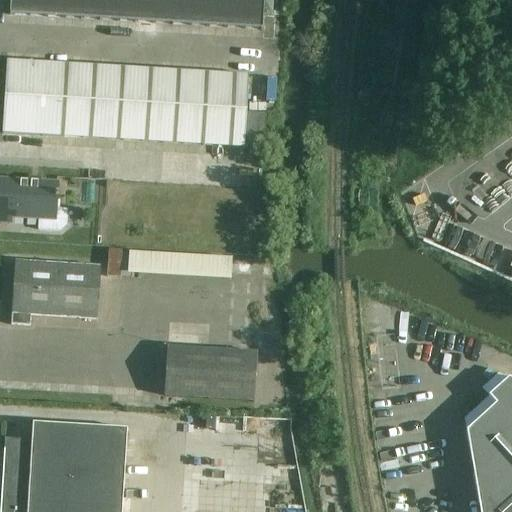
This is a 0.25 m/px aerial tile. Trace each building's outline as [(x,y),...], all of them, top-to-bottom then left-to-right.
[(9,0),(9,15),(261,30),(263,0),(9,0)] [(6,62),(2,134),(243,149),(247,77),(146,71),(6,62)] [(0,180),(0,223),(9,224),(9,219),(37,220),(37,230),(59,232),(66,225),(67,209),(54,208),(56,183),(0,180)] [(125,242),(124,265),(225,270),(222,338),(246,339),(249,268),(229,267),(230,247),(125,242)] [(108,252),(106,279),(120,280),(122,253),(108,252)] [(29,328),(30,317),(96,321),(100,269),(14,264),(10,327),(29,328)] [(167,349),(164,397),(254,403),(257,354),(167,349)] [(511,511),(511,381),(507,380),(487,398),(495,406),(465,432),(478,511),(511,511)] [(4,440),(0,497),(0,511),(120,511),(122,497),(126,431),(32,425),(31,442),(4,440)]
